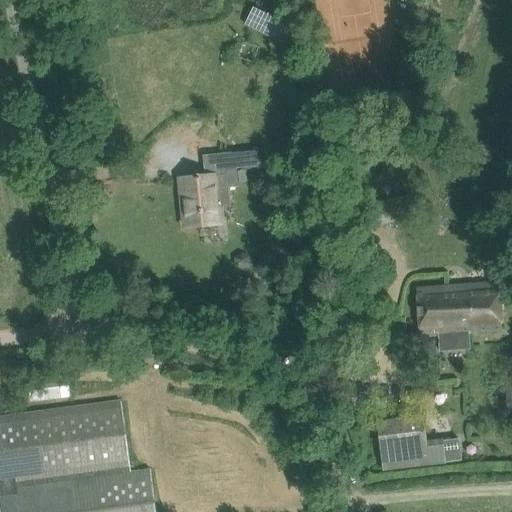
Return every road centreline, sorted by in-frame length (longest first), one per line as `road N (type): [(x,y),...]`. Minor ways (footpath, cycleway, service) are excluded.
road 1 (residential): [(338,511),(303,409),(270,373),(95,338),(76,324)]
road 2 (unclassified): [(76,324),(62,293),(0,0)]
